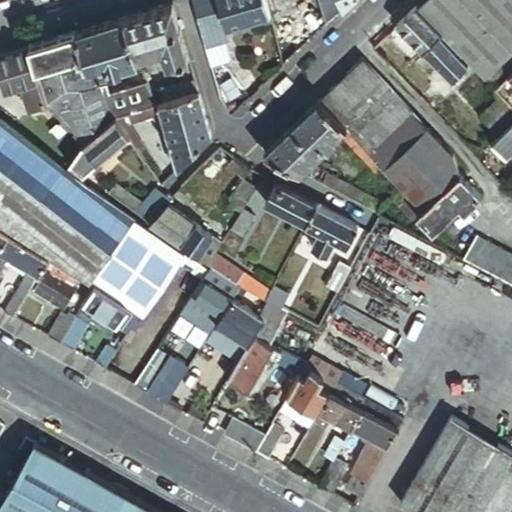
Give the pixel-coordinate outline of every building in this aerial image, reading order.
[(193,0),(208,47),(230,40),(227,29),(271,16),(266,0),(193,0)] [(320,0),(324,11),(328,24),(336,16),(329,0),(320,0)] [(329,0),(336,16),(345,8),(341,0),(329,0)] [(499,64),(511,52),(511,0),(425,0),(419,6),(446,34),(487,76),(499,64)] [(190,58),(173,3),(126,17),(138,56),(164,48),(168,64),(190,58)] [(446,34),(419,6),(400,24),(427,52),(443,36),(446,34)] [(313,22),(321,31),(328,24),(324,11),(313,22)] [(138,56),(126,17),(78,31),(85,56),(89,69),(97,67),(100,75),(140,63),(138,56)] [(85,56),(78,31),(30,46),(37,70),(85,56)] [(471,66),(443,36),(427,52),(455,81),(471,66)] [(37,70),(30,46),(0,54),(0,69),(6,90),(22,85),(29,108),(47,102),(37,70)] [(404,53),(392,64),(424,96),(432,89),(432,83),(404,53)] [(142,110),(158,104),(155,92),(148,80),(113,91),(98,96),(95,87),(89,69),(85,56),(37,70),(47,102),(84,146),(116,118),(142,110)] [(460,160),(366,57),(322,100),(349,128),(390,170),(406,187),(426,208),(463,173),(463,172),(460,160)] [(511,59),(503,68),(511,77),(511,75),(511,59)] [(499,88),(511,77),(503,68),(499,64),(487,76),(499,88)] [(475,70),(471,66),(455,81),(459,86),(475,70)] [(511,75),(511,77),(499,88),(505,95),(507,97),(511,92),(511,75)] [(158,104),(200,92),(196,80),(155,92),(158,104)] [(98,96),(113,91),(111,83),(95,87),(98,96)] [(178,169),(213,136),(200,92),(158,104),(162,113),(178,169)] [(511,102),(507,97),(505,95),(483,117),(501,136),(511,126),(511,102)] [(349,128),(322,100),(267,154),(303,173),(312,164),(329,148),(331,150),(341,140),(339,138),(343,134),(349,128)] [(162,113),(158,104),(142,110),(145,118),(162,113)] [(142,110),(116,118),(129,137),(135,146),(142,142),(129,123),(145,118),(142,110)] [(88,281),(136,219),(65,168),(0,116),(0,226),(11,233),(50,257),(52,259),(82,278),(87,281),(88,281)] [(129,137),(116,118),(84,146),(97,163),(129,137)] [(511,153),(511,126),(501,136),(492,145),(506,159),(511,153)] [(390,170),(349,128),(343,134),(384,176),(390,170)] [(84,174),(97,163),(84,146),(69,163),(84,174)] [(252,169),(220,148),(190,178),(208,191),(224,170),(243,181),(252,169)] [(312,164),(303,173),(312,178),(378,213),(387,204),(312,164)] [(483,194),(463,173),(426,208),(406,187),(394,197),(413,218),(419,214),(433,229),(461,204),(466,209),(483,194)] [(230,200),(245,209),(257,190),(243,181),(230,200)] [(309,224),(319,205),(278,182),(267,202),(309,224)] [(110,193),(124,203),(131,194),(117,183),(110,193)] [(151,223),(168,205),(173,200),(159,190),(146,204),(137,213),(151,223)] [(146,204),(131,194),(124,203),(137,213),(146,204)] [(233,224),(234,225),(245,209),(230,200),(223,217),(233,224)] [(168,205),(151,223),(182,244),(196,224),(168,205)] [(347,246),(358,226),(319,205),(309,224),(308,225),(320,232),(337,241),(347,246)] [(234,225),(233,228),(245,236),(257,217),(245,209),(234,225)] [(233,224),(223,217),(219,222),(230,229),(233,224)] [(183,254),(136,219),(88,281),(95,286),(129,307),(140,314),(142,315),(183,254)] [(196,224),(182,244),(209,264),(216,254),(223,243),(213,235),(196,224)] [(0,251),(11,233),(0,226),(0,251)] [(223,243),(226,239),(215,232),(213,235),(223,243)] [(329,254),(337,241),(320,232),(313,246),(329,254)] [(0,273),(10,258),(30,271),(6,310),(14,315),(50,257),(11,233),(0,251),(0,286),(5,278),(0,274),(0,273)] [(511,284),(511,260),(474,240),(464,258),(511,284)] [(216,254),(209,264),(240,285),(247,273),(216,254)] [(78,286),(82,278),(52,259),(47,267),(78,286)] [(327,285),(339,292),(353,267),(341,260),(327,285)] [(78,286),(47,267),(35,287),(65,305),(78,286)] [(247,273),(240,285),(267,300),(273,289),(247,273)] [(234,299),(239,292),(218,277),(213,285),(234,299)] [(87,300),(95,286),(88,281),(87,281),(79,295),(87,300)] [(197,299),(223,316),(234,299),(213,285),(208,283),(197,299)] [(123,316),(129,307),(95,286),(87,300),(84,304),(98,313),(109,320),(117,325),(123,316)] [(290,296),(274,287),(273,289),(267,300),(283,308),(290,296)] [(239,303),(245,295),(239,292),(234,299),(239,303)] [(261,317),(268,307),(245,295),(239,303),(261,317)] [(197,299),(193,297),(184,310),(213,330),(217,324),(223,316),(197,299)] [(223,316),(217,324),(248,345),(255,336),(265,320),(261,317),(239,303),(234,299),(223,316)] [(123,316),(134,323),(140,314),(129,307),(123,316)] [(278,328),(285,316),(268,307),(261,317),(265,320),(278,328)] [(62,342),(77,317),(70,312),(68,317),(61,313),(49,334),(62,342)] [(105,328),(109,320),(98,313),(93,321),(105,328)] [(79,314),(77,317),(62,342),(73,348),(89,320),(79,314)] [(129,332),(134,323),(123,316),(117,325),(129,332)] [(255,336),(269,343),(278,328),(265,320),(255,336)] [(98,362),(107,367),(123,341),(115,335),(98,362)] [(277,358),(281,350),(269,343),(255,336),(248,345),(228,380),(247,391),(269,354),(277,358)] [(159,348),(152,359),(165,368),(172,357),(159,348)] [(306,363),(281,350),(277,358),(276,360),(300,373),(306,363)] [(336,380),(341,371),(311,355),(306,363),(300,373),(300,375),(306,379),(311,369),(324,376),(319,386),(330,392),(331,390),(334,385),(336,380)] [(165,368),(152,359),(137,383),(150,391),(165,368)] [(306,379),(300,375),(288,395),(318,413),(320,409),(330,392),(319,386),(324,376),(311,369),(306,379)] [(336,380),(334,385),(348,392),(350,388),(336,380)] [(334,385),(331,390),(348,399),(351,394),(348,392),(334,385)] [(363,406),(368,398),(350,388),(348,392),(351,394),(348,399),(363,406)] [(331,390),(330,392),(320,409),(352,426),(363,406),(348,399),(331,390)] [(318,413),(288,395),(280,410),(310,427),(318,413)] [(380,416),(385,408),(368,398),(363,406),(380,416)] [(388,445),(399,425),(380,416),(363,406),(352,426),(365,433),(388,445)] [(399,425),(403,417),(385,408),(380,416),(399,425)] [(511,449),(451,414),(399,502),(415,511),(479,511),(511,456),(511,449)] [(266,434),(235,415),(225,433),(257,451),(266,434)] [(285,431),(272,424),(266,434),(279,441),(285,431)] [(368,482),(388,445),(365,433),(363,439),(369,441),(352,473),(368,482)] [(279,441),(266,434),(257,451),(270,458),(279,441)] [(344,439),(336,435),(325,455),(333,460),(334,457),(344,439)] [(162,511),(35,441),(0,504),(0,511),(162,511)] [(348,466),(334,457),(333,460),(328,468),(342,476),(348,466)] [(342,476),(328,468),(319,485),(333,493),(342,476)]
